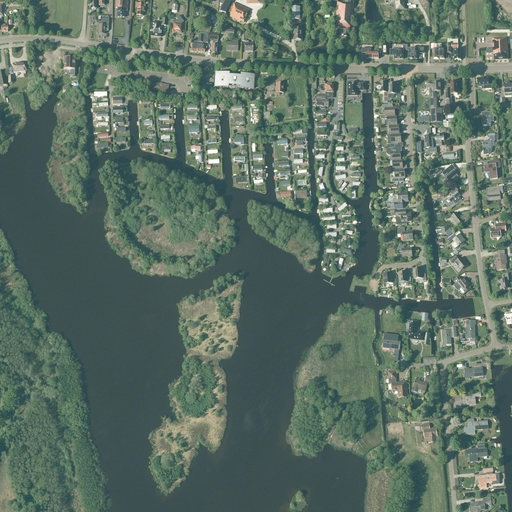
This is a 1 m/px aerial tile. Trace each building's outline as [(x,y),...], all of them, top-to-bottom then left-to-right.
[(117,17),(125,18),(125,12),(127,12),(127,0),(116,0),(116,9),(117,9),(117,17)] [(222,5),(219,11),(227,15),(227,14),(229,15),(228,16),(236,20),(240,22),(240,21),(244,23),(244,22),(246,17),(247,17),(246,17),(249,12),(249,11),(246,9),(245,9),(242,7),(241,7),(238,6),(238,5),(237,5),(234,4),(234,3),(234,4),(233,5),(231,4),(233,0),(221,0),(220,3),(222,5)] [(343,0),(343,3),(337,2),(335,28),(338,28),(338,36),(346,37),(347,29),(351,29),(353,4),(350,3),(349,0),(343,0)] [(404,0),(392,0),(392,1),(396,1),(397,10),(404,9),(404,0),(405,0),(404,0)] [(145,4),(135,3),(135,8),(137,8),(137,16),(143,17),(143,13),(145,13),(145,5),(145,4)] [(300,7),(291,7),(291,20),(299,20),(300,7)] [(182,25),(181,24),(184,22),(179,17),(176,19),(177,20),(174,23),(173,30),(172,30),(172,33),(175,33),(175,32),(181,33),(182,25)] [(102,23),(99,22),(98,34),(105,34),(105,27),(108,27),(109,20),(102,19),(102,23)] [(12,26),(12,20),(8,21),(8,25),(1,25),(1,32),(8,32),(8,26),(12,26)] [(151,37),(161,38),(162,28),(158,28),(158,23),(150,22),(149,27),(151,27),(151,37)] [(218,41),(218,35),(209,34),(209,40),(214,40),(213,45),(212,45),(211,53),(217,54),(217,45),(218,41)] [(205,36),(200,36),(199,42),(194,41),(192,43),(192,45),(190,45),(190,47),(189,47),(189,52),(204,53),(205,46),(204,46),(204,43),(205,36)] [(494,56),(494,61),(508,60),(508,55),(507,38),(492,39),(493,56),(494,56)] [(451,44),(452,44),(451,53),(454,54),(454,60),(461,60),(462,55),(462,50),(458,50),(458,40),(452,40),(451,44)] [(226,43),(226,51),(237,51),(238,41),(232,41),(232,43),(226,43)] [(248,42),(245,42),(245,44),(244,52),(253,52),(253,44),(248,44),(248,42)] [(434,49),(434,60),(439,60),(439,59),(444,60),(444,49),(442,49),(442,45),(437,45),(437,49),(434,49)] [(409,60),(413,60),(413,59),(417,59),(417,51),(415,51),(415,48),(408,48),(408,52),(409,52),(409,60)] [(373,59),(373,53),(371,53),(371,49),(362,49),(362,54),(366,54),(366,59),(373,59)] [(394,59),(403,60),(403,51),(390,50),(390,55),(394,56),(394,59)] [(74,76),(75,59),(65,58),(64,69),(71,70),(71,71),(70,71),(70,76),(74,76)] [(254,76),(215,73),(215,87),(253,90),(254,76)] [(489,85),(488,79),(478,79),(478,88),(482,88),(482,90),(492,89),(492,85),(489,85)] [(459,88),(457,88),(457,82),(451,82),(451,90),(450,90),(445,90),(446,100),(447,100),(447,106),(452,105),(452,99),(451,95),(458,94),(458,93),(459,93),(459,88)] [(366,83),(360,83),(360,85),(357,85),(357,83),(347,83),(347,96),(357,96),(357,89),(360,89),(360,91),(366,91),(366,83)] [(388,96),(388,85),(388,83),(379,83),(379,84),(374,84),(374,90),(379,90),(379,93),(388,93),(388,96)] [(440,83),(429,83),(427,83),(427,89),(429,89),(430,100),(431,100),(431,123),(431,126),(443,127),(447,128),(446,121),(443,121),(443,123),(442,123),(442,109),(437,110),(436,95),(435,95),(435,92),(441,92),(440,83)] [(168,86),(154,84),(153,90),(167,92),(168,86)] [(333,93),(333,85),(325,85),(325,93),(325,99),(332,99),(332,96),(333,93)] [(397,85),(388,85),(388,96),(388,99),(391,99),(392,99),(394,97),(394,96),(394,94),(397,94),(397,85)] [(328,107),(328,100),(325,100),(325,96),(316,96),(316,107),(316,110),(325,110),(325,107),(328,107)] [(387,117),(394,117),(393,114),(395,114),(395,108),(393,108),(393,106),(392,105),(383,106),(382,107),(382,109),(383,110),(385,110),(385,118),(387,117)] [(490,113),(482,113),(482,125),(488,124),(488,126),(491,126),(491,120),(494,120),(493,115),(490,115),(490,113)] [(389,126),(397,126),(397,117),(394,117),(387,117),(387,121),(386,121),(385,121),(385,123),(385,127),(388,127),(388,126),(389,126)] [(390,135),(391,135),(398,135),(398,132),(399,132),(399,126),(397,126),(389,126),(390,135)] [(435,129),(432,129),(433,136),(434,147),(436,146),(441,146),(441,141),(444,141),(443,135),(438,135),(436,135),(435,129)] [(392,144),(395,144),(401,144),(401,135),(398,135),(391,135),(392,144)] [(426,140),(426,143),(427,149),(429,149),(429,152),(437,152),(436,147),(436,146),(434,147),(433,136),(426,136),(426,140)] [(484,155),(489,155),(489,154),(490,154),(492,152),(491,142),(483,142),(484,155)] [(400,152),(402,152),(402,148),(403,148),(403,144),(401,144),(395,144),(395,145),(388,145),(388,148),(386,149),(386,153),(387,154),(388,155),(388,156),(389,156),(390,156),(391,156),(391,161),(393,161),(399,161),(399,158),(401,158),(400,152)] [(393,170),(401,170),(401,167),(403,167),(402,161),(399,161),(393,161),(393,170)] [(490,173),(491,180),(497,179),(496,168),(499,168),(499,161),(493,162),(493,165),(484,166),(484,173),(490,173)] [(456,170),(452,165),(444,172),(445,173),(443,175),(444,177),(449,183),(459,175),(455,171),(456,170)] [(392,176),(395,176),(395,179),(393,179),(393,183),(404,182),(404,179),(405,179),(404,169),(401,170),(393,170),(392,170),(392,176)] [(488,202),(500,200),(500,194),(503,194),(502,185),(499,185),(499,189),(486,190),(488,202)] [(444,202),(449,207),(450,206),(452,209),(456,205),(457,206),(463,202),(460,198),(461,197),(457,192),(458,191),(456,188),(450,192),(452,194),(447,198),(448,199),(444,202)] [(403,203),(408,202),(408,193),(398,194),(393,200),(393,203),(394,207),(390,207),(390,205),(387,205),(387,210),(390,210),(395,209),(395,210),(403,209),(403,203)] [(407,223),(412,222),(411,213),(406,214),(406,211),(396,211),(397,225),(407,224),(407,223)] [(458,225),(463,221),(456,213),(451,217),(458,225)] [(498,230),(491,230),(491,238),(501,237),(500,229),(505,229),(505,225),(497,226),(498,230)] [(413,241),(412,232),(405,232),(405,228),(397,229),(398,235),(403,235),(404,242),(413,241)] [(458,247),(465,241),(460,235),(457,237),(455,235),(448,240),(450,243),(453,241),(455,243),(452,245),(455,249),(458,247)] [(412,257),(412,248),(404,249),(404,246),(397,246),(398,253),(402,252),(403,258),(412,257)] [(495,257),(494,257),(494,262),(496,262),(496,271),(507,270),(506,264),(507,264),(506,255),(505,255),(504,251),(497,252),(497,255),(495,256),(495,257)] [(452,264),(455,262),(461,271),(467,266),(461,258),(459,260),(455,256),(450,261),(452,264)] [(423,275),(422,269),(413,270),(414,279),(423,279),(423,282),(426,281),(426,274),(423,275)] [(505,275),(506,280),(500,281),(502,290),(510,289),(509,281),(511,280),(511,271),(510,272),(511,274),(505,275)] [(408,278),(407,272),(398,273),(399,283),(406,282),(406,286),(412,286),(411,278),(408,278)] [(393,280),(392,274),(383,275),(384,284),(393,284),(393,288),(397,287),(396,280),(393,280)] [(456,284),(453,286),(458,292),(461,289),(465,293),(470,290),(468,287),(470,286),(464,278),(462,280),(460,277),(454,282),(456,284)] [(469,325),(466,325),(467,336),(470,335),(470,339),(475,339),(475,325),(475,321),(469,322),(469,325)] [(411,322),(408,339),(424,341),(425,333),(416,332),(417,322),(411,322)] [(446,342),(446,345),(451,345),(451,338),(457,338),(456,328),(449,329),(450,331),(442,332),(443,342),(446,342)] [(384,340),(383,348),(396,350),(395,357),(396,357),(395,363),(398,363),(401,342),(398,342),(399,335),(385,334),(384,340)] [(470,378),(483,377),(483,369),(469,370),(469,368),(465,369),(466,375),(465,375),(465,380),(470,379),(470,378)] [(406,383),(396,384),(395,373),(388,373),(389,383),(391,384),(392,384),(393,391),(399,390),(400,397),(407,396),(406,383)] [(426,390),(428,384),(416,380),(413,388),(412,392),(417,393),(418,390),(421,391),(422,389),(426,390)] [(454,397),(455,409),(462,408),(462,406),(475,405),(475,398),(481,397),(480,393),(473,394),(473,397),(461,398),(461,396),(454,397)] [(488,427),(487,422),(474,423),(474,419),(467,420),(468,428),(464,428),(465,435),(475,434),(475,431),(484,430),(484,427),(488,427)] [(422,426),(422,431),(424,431),(425,438),(429,437),(429,443),(436,443),(436,437),(437,437),(436,429),(429,430),(429,425),(422,426)] [(478,450),(466,451),(467,459),(468,459),(469,459),(470,463),(478,462),(477,458),(488,457),(487,449),(485,449),(485,446),(477,446),(478,450)] [(486,488),(486,484),(496,483),(496,475),(492,475),(492,472),(493,472),(493,469),(483,470),(483,473),(486,473),(486,476),(478,476),(479,489),(486,488)] [(471,504),(472,511),(474,511),(480,511),(485,510),(485,505),(494,504),(493,501),(491,501),(491,498),(483,498),(483,503),(471,504)]
